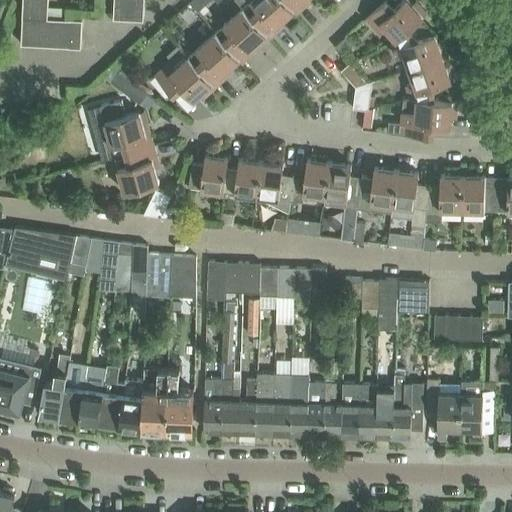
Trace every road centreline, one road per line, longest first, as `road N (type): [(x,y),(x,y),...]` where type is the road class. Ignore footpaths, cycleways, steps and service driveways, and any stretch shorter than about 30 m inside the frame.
road 1 (residential): [(511,473),(133,467),(0,445)]
road 2 (residential): [(511,152),(320,137),(285,131),(273,116)]
road 3 (residential): [(273,116),(276,94),(300,66),(378,0)]
